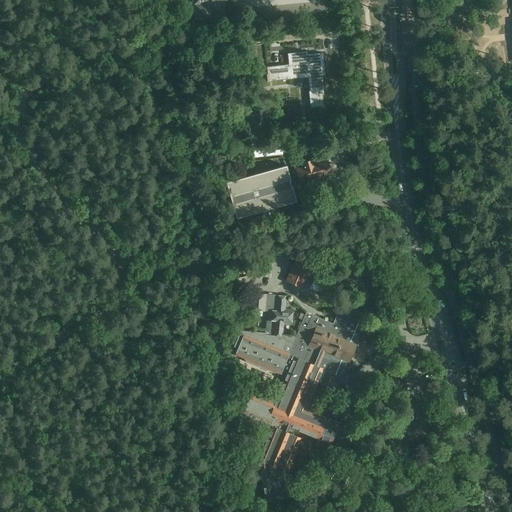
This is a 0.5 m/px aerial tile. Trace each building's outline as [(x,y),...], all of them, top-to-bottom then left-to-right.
[(208,3),(209,18),(209,21),(218,20),(217,17),(224,17),(223,2),(208,3)] [(194,19),(209,18),(208,3),(193,4),(190,4),(191,12),(194,12),(194,19)] [(267,67),(267,74),(272,74),(273,81),(291,79),(290,78),(310,76),(311,91),(309,92),(311,109),(324,108),(321,75),(322,75),(322,69),(325,69),(323,53),(307,54),(307,51),(287,53),(288,64),(267,67)] [(256,115),(258,132),(270,130),(269,114),(256,115)] [(279,143),(260,146),(261,157),(281,155),(279,143)] [(295,170),(287,173),(288,180),(294,178),(294,181),(299,180),(299,181),(307,179),(307,180),(320,176),(321,181),(331,178),(325,159),(316,162),(315,159),(310,161),(310,160),(302,162),(302,163),(294,165),(295,170)] [(292,199),(284,168),(233,181),(242,212),(292,199)] [(305,283),(311,286),(319,267),(297,258),(287,280),(303,287),(305,283)] [(267,311),(266,333),(282,335),(283,324),(291,324),(292,310),(285,309),(286,296),(244,293),(243,310),(250,310),(250,309),(267,311)] [(266,333),(242,331),(235,347),(239,349),(237,355),(245,358),(247,362),(274,373),(279,373),(287,376),(276,402),(252,393),(243,414),(271,426),(258,457),(266,502),(292,496),(288,472),(301,438),(287,432),(290,426),(329,443),(338,423),(305,409),(322,369),(335,374),(341,376),(347,361),(348,362),(356,344),(354,344),(366,315),(361,313),(341,304),(333,323),(306,312),(296,336),(282,335),(266,333)]
